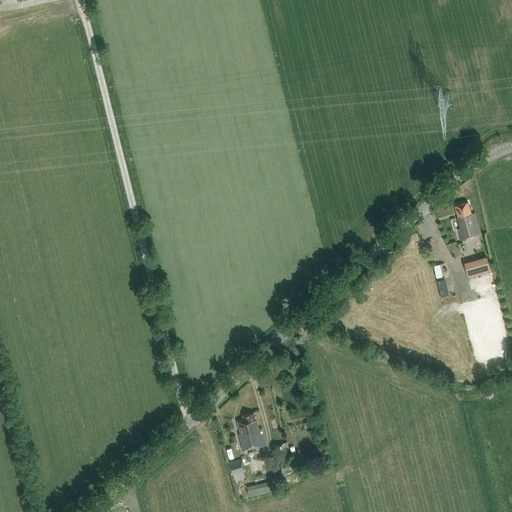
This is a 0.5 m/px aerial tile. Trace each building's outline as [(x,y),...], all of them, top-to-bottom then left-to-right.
[(468,202),(456,205),(459,217),(457,217),(460,229),(458,230),(461,240),(481,234),(474,212),(471,213),(468,202)] [(490,255),(467,263),(471,276),(494,269),(490,255)] [(437,264),(439,277),(445,276),(443,263),(437,264)] [(443,296),(451,293),(447,278),(439,280),(443,296)] [(242,450),(266,444),(262,427),(259,428),(256,419),(255,419),(254,412),(242,415),(243,419),(237,420),(240,433),(238,433),(242,450)] [(291,458),(287,442),(273,445),(277,462),(291,458)] [(242,458),(227,462),(231,475),(246,471),(242,458)] [(280,464),(282,471),(294,468),(292,461),(280,464)] [(252,496),(277,489),(274,479),(249,485),(252,496)]
